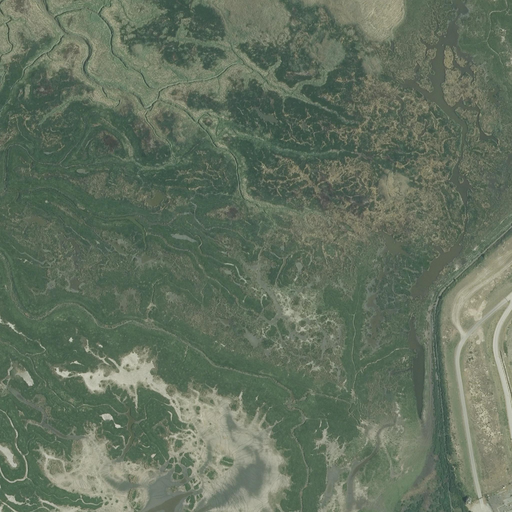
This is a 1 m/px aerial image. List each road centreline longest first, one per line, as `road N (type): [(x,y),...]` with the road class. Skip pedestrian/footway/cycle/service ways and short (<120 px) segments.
road 1 (track): [(480,498),(458,376),(463,339)]
road 2 (track): [(511,304),(494,346),(511,428)]
